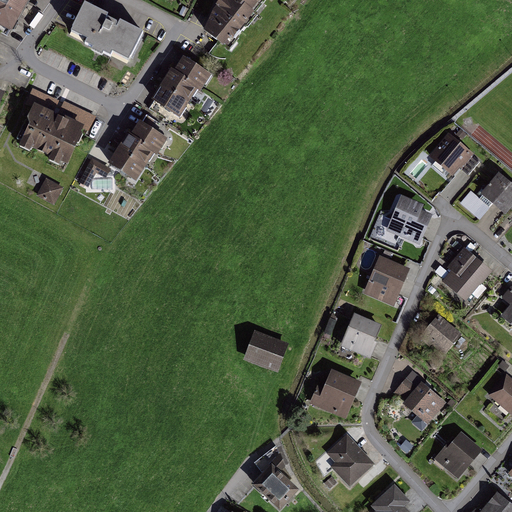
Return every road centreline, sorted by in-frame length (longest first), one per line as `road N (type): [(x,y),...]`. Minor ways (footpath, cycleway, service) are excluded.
road 1 (residential): [(439,511),(374,441),(368,403),(442,229),(456,221)]
road 2 (residential): [(19,57),(119,113),(176,28),(122,0)]
road 3 (track): [(0,484),(94,271)]
